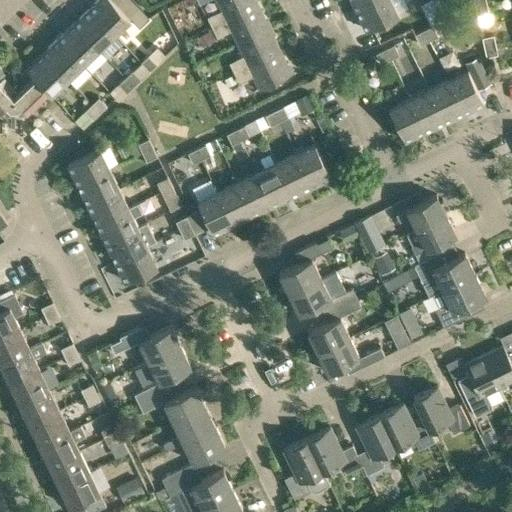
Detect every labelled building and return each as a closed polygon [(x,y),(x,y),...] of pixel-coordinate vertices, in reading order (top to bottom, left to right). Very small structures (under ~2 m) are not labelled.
[(112,0),(95,0),(89,7),(113,33),(129,17),(112,0)] [(206,15),(212,25),(258,3),(256,0),(216,0),(220,8),(206,15)] [(351,0),(356,9),(374,0),(351,0)] [(391,0),(374,0),(356,9),(366,29),(398,13),(391,0)] [(486,0),(474,3),(476,13),(488,11),(486,0)] [(258,3),(212,25),(217,35),(230,29),(237,41),(269,26),(258,3)] [(89,7),(73,22),(98,48),(113,33),(89,7)] [(432,24),(423,28),(428,39),(437,34),(435,30),(448,24),(445,16),(432,23),(432,24)] [(194,22),(197,29),(209,24),(205,17),(194,22)] [(73,22),(57,37),(82,63),(98,48),(73,22)] [(229,60),(234,71),(280,49),(269,26),(237,41),(242,53),(229,60)] [(428,39),(423,28),(414,32),(419,43),(428,39)] [(213,37),(209,29),(200,34),(204,42),(213,37)] [(481,36),(483,45),(495,43),(493,33),(481,36)] [(57,37),(42,52),(67,77),(82,63),(57,37)] [(393,43),(384,47),(389,58),(398,53),(393,43)] [(495,43),(483,45),(486,55),(497,53),(495,43)] [(389,58),(384,47),(375,51),(380,62),(389,58)] [(280,49),(234,71),(238,81),(252,74),(259,87),(291,72),(280,49)] [(26,67),(34,76),(47,89),(51,93),(67,77),(42,52),(26,67)] [(141,60),(149,69),(156,62),(148,54),(141,60)] [(468,69),(448,78),(463,111),(483,101),(477,88),(492,81),(479,55),(465,62),(468,69)] [(132,68),(125,76),(133,84),(140,77),(132,68)] [(228,86),(236,82),(232,75),(224,79),(228,86)] [(34,76),(21,88),(35,101),(47,89),(34,76)] [(133,84),(125,76),(118,82),(126,91),(133,84)] [(448,78),(428,88),(444,120),(463,111),(448,78)] [(5,87),(0,91),(0,110),(2,113),(12,113),(13,88),(12,88),(9,92),(5,87)] [(13,88),(12,113),(22,113),(35,101),(21,88),(17,92),(14,89),(13,88)] [(428,88),(409,97),(424,129),(444,120),(428,88)] [(499,89),(487,95),(493,106),(505,100),(499,89)] [(308,91),(295,98),(302,113),(316,106),(308,91)] [(98,96),(91,103),(99,111),(106,104),(98,96)] [(424,129),(409,97),(389,107),(404,139),(424,129)] [(99,111),(91,103),(84,109),(92,118),(99,111)] [(283,104),(274,109),(279,120),(283,128),(283,127),(289,139),(297,136),(283,104)] [(274,109),(265,113),(255,118),(260,129),(269,124),(270,125),(279,120),(274,109)] [(318,111),(307,116),(314,130),(325,125),(318,111)] [(273,133),(283,128),(279,120),(270,125),(269,125),(273,133)] [(244,123),(235,128),(240,138),(249,134),(244,123)] [(231,143),(232,142),(234,147),(242,143),(240,138),(235,128),(226,132),(231,143)] [(137,141),(141,151),(153,146),(148,136),(137,141)] [(221,149),(216,137),(205,142),(211,154),(221,149)] [(196,147),(202,158),(211,154),(205,142),(196,147)] [(315,143),(295,152),(310,185),(330,175),(315,143)] [(153,146),(141,151),(145,159),(156,154),(153,146)] [(67,163),(77,183),(109,167),(99,147),(67,163)] [(193,162),(202,158),(196,147),(187,151),(193,162)] [(295,152),(275,162),(291,194),(310,185),(295,152)] [(216,164),(211,154),(203,158),(208,168),(216,164)] [(275,162),(256,171),(271,203),(291,194),(275,162)] [(109,167),(77,183),(86,202),(118,186),(109,167)] [(256,171),(237,181),(252,213),(271,203),(256,171)] [(171,185),(167,175),(156,180),(161,190),(171,185)] [(237,181),(217,190),(233,222),(252,213),(237,181)] [(171,185),(161,190),(165,198),(175,193),(171,185)] [(118,186),(86,202),(96,221),(128,206),(118,186)] [(233,222),(217,190),(197,200),(213,232),(233,222)] [(435,193),(405,208),(394,213),(398,220),(408,215),(414,228),(445,213),(435,193)] [(144,219),(159,218),(157,200),(143,201),(144,219)] [(128,206),(96,221),(105,241),(137,225),(133,216),(142,211),(137,202),(128,206)] [(407,232),(412,244),(410,245),(414,252),(419,261),(438,252),(434,243),(454,233),(445,213),(414,228),(407,232)] [(190,223),(186,214),(175,219),(179,229),(190,223)] [(374,223),(369,214),(354,221),(359,231),(374,223)] [(358,234),(353,222),(338,229),(344,241),(358,234)] [(190,223),(179,229),(184,237),(195,232),(190,223)] [(137,225),(105,241),(115,260),(147,245),(137,225)] [(321,251),(332,246),(332,245),(328,237),(317,242),(321,251)] [(438,252),(419,261),(414,264),(428,295),(443,288),(474,273),(464,252),(458,254),(454,244),(438,252)] [(147,245),(115,260),(124,280),(157,265),(147,245)] [(279,271),(288,291),(321,276),(311,256),(311,255),(299,261),(279,271)] [(396,273),(387,277),(393,288),(401,283),(396,273)] [(474,273),(443,288),(449,300),(435,307),(444,325),(466,314),(462,305),(484,294),(474,273)] [(321,276),(288,291),(298,312),(319,302),(331,296),(321,276)] [(335,294),(339,303),(356,295),(354,291),(351,286),(335,294)] [(0,335),(19,326),(14,315),(23,311),(14,292),(0,298),(0,305),(1,308),(0,308),(0,335)] [(360,304),(356,295),(339,303),(344,312),(360,304)] [(40,306),(44,314),(56,308),(52,300),(40,306)] [(56,308),(44,314),(48,322),(60,316),(56,308)] [(317,350),(349,334),(339,314),(328,320),(307,330),(317,350)] [(421,331),(417,322),(406,328),(410,336),(421,331)] [(114,352),(138,340),(148,360),(181,344),(171,324),(150,334),(146,325),(109,342),(114,352)] [(19,326),(0,335),(0,360),(29,346),(19,326)] [(405,332),(393,338),(398,347),(410,341),(405,332)] [(349,334),(317,350),(327,370),(347,360),(352,369),(384,353),(380,345),(359,355),(349,334)] [(60,347),(64,355),(76,349),(72,341),(60,347)] [(504,343),(484,353),(499,384),(511,377),(511,350),(508,353),(504,343)] [(181,344),(148,360),(159,381),(159,382),(170,376),(191,366),(181,344)] [(29,346),(0,360),(0,361),(5,373),(0,375),(5,384),(39,367),(29,346)] [(76,349),(64,355),(68,363),(79,357),(76,349)] [(95,353),(88,356),(94,368),(101,365),(95,353)] [(465,362),(470,371),(457,377),(475,415),(492,406),(485,391),(499,384),(484,353),(465,362)] [(39,367),(5,384),(9,392),(14,390),(19,402),(49,387),(39,367)] [(110,381),(102,385),(106,392),(114,388),(110,381)] [(80,388),(84,396),(96,390),(92,382),(80,388)] [(413,395),(415,399),(428,428),(447,419),(452,431),(469,423),(459,402),(448,407),(437,383),(413,395)] [(173,420),(205,404),(196,384),(174,395),(163,400),(164,401),(173,420)] [(138,402),(155,394),(154,393),(151,385),(134,393),(138,401),(138,402)] [(49,387),(19,402),(25,414),(20,416),(25,425),(59,408),(49,387)] [(96,390),(84,396),(88,404),(99,398),(96,390)] [(155,394),(138,402),(142,410),(143,411),(159,403),(155,394)] [(403,400),(379,412),(395,444),(408,438),(411,445),(415,443),(418,448),(434,439),(428,428),(415,399),(404,404),(403,400)] [(162,441),(163,441),(162,441),(166,449),(183,440),(215,424),(205,404),(173,420),(179,433),(162,441)] [(59,408),(25,425),(29,433),(34,431),(39,443),(69,428),(59,408)] [(367,447),(356,452),(366,473),(383,465),(377,453),(395,444),(379,412),(356,423),(367,447)] [(69,428),(39,443),(45,455),(40,457),(44,466),(79,449),(74,439),(85,434),(80,423),(69,429),(69,428)] [(100,429),(104,437),(116,431),(112,423),(100,429)] [(215,424),(183,440),(195,463),(205,458),(204,455),(225,445),(215,424)] [(330,425),(306,436),(323,468),(339,460),(345,472),(362,464),(366,473),(356,452),(352,443),(341,448),(330,425)] [(500,443),(493,429),(481,434),(488,449),(500,443)] [(116,431),(104,437),(108,445),(119,439),(116,431)] [(283,448),(294,471),(283,476),(294,497),(311,489),(315,489),(330,482),(323,468),(306,436),(283,448)] [(79,449),(44,466),(49,474),(53,472),(59,484),(89,469),(79,449)] [(193,460),(161,476),(165,485),(198,469),(193,460)] [(89,469),(59,484),(72,510),(73,509),(74,511),(88,511),(106,504),(99,491),(89,469)] [(198,469),(165,485),(155,490),(157,493),(161,495),(165,496),(176,491),(186,511),(233,489),(223,469),(202,478),(198,469)] [(418,488),(428,483),(422,471),(411,476),(417,489),(418,488)] [(145,491),(137,476),(116,486),(124,501),(145,491)] [(233,489),(186,511),(235,511),(243,509),(233,489)]
